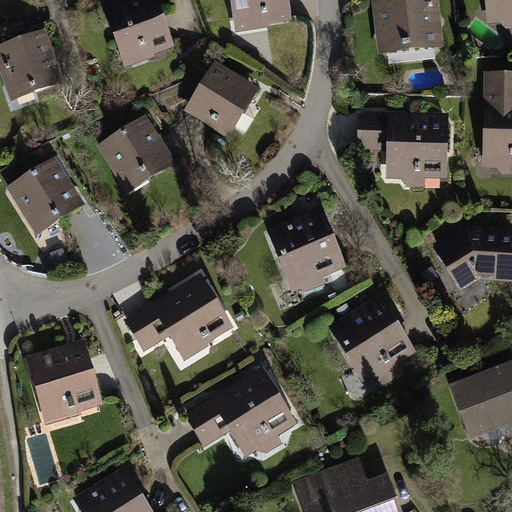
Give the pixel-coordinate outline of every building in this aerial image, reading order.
[(156,0),(125,0),(102,8),(125,69),(154,58),(153,56),(174,49),(156,0)] [(288,0),(229,0),(235,35),(270,29),(269,26),(292,23),(288,0)] [(371,0),(378,57),(445,49),(439,0),(371,0)] [(511,0),(485,0),(488,26),(500,24),(507,31),(511,30),(511,0)] [(45,31),(0,47),(0,77),(10,105),(64,85),(45,31)] [(215,62),(183,113),(229,141),(260,90),(215,62)] [(511,74),(485,74),(483,168),(495,168),(501,176),(511,175),(511,74)] [(389,116),(359,115),(358,151),(387,152),(386,181),(400,181),(408,189),(427,189),(427,181),(449,181),(450,115),(389,114),(389,116)] [(145,117),(96,148),(127,196),(176,165),(145,117)] [(54,159),(6,190),(36,238),(84,208),(54,159)] [(322,210),(267,232),(292,295),(301,291),(306,293),(327,285),(325,279),(346,270),(322,210)] [(511,231),(466,228),(432,249),(461,295),(481,282),(511,284),(511,231)] [(201,274),(123,323),(143,354),(169,338),(184,362),(236,330),(201,274)] [(381,297),(328,330),(365,390),(377,383),(388,384),(403,375),(399,368),(418,356),(381,297)] [(80,415),(104,408),(84,341),(25,358),(45,428),(81,418),(80,415)] [(511,364),(449,389),(469,443),(508,428),(511,437),(511,364)] [(262,369),(184,417),(204,448),(229,433),(245,459),(256,452),(267,455),(283,445),(279,438),(298,426),(262,369)] [(359,460),(293,484),(303,511),(400,511),(388,477),(368,484),(359,460)] [(150,511),(124,470),(72,503),(77,511),(150,511)]
